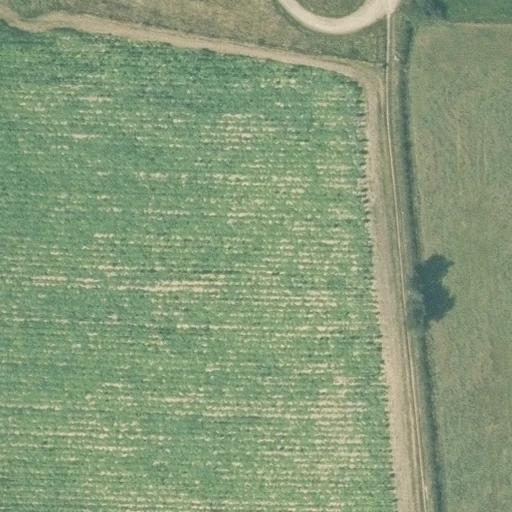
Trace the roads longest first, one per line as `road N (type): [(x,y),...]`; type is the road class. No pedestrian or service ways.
road 1 (track): [(397,1),(430,511)]
road 2 (unclassified): [(397,0),(345,29),(315,25),(282,0)]
